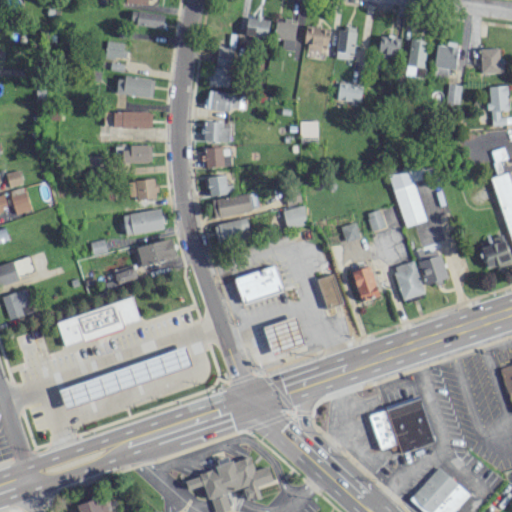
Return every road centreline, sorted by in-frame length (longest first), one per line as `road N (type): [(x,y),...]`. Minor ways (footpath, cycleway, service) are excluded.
road 1 (residential): [(195,0),(180,94),(181,194),(223,337),(253,398)]
road 2 (primary): [(320,375),(511,308)]
road 3 (primary): [(67,464),(253,398)]
